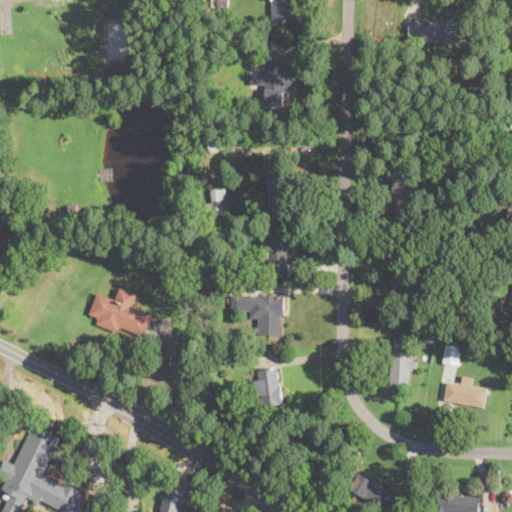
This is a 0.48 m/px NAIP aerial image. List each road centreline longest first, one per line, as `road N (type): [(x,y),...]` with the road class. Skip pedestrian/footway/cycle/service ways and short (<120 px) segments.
road 1 (residential): [(348,0),(345,369),(368,416),(408,444),(511,453)]
road 2 (tertiary): [(0,345),(179,436),(277,511)]
road 3 (residential): [(7,349),(84,219)]
